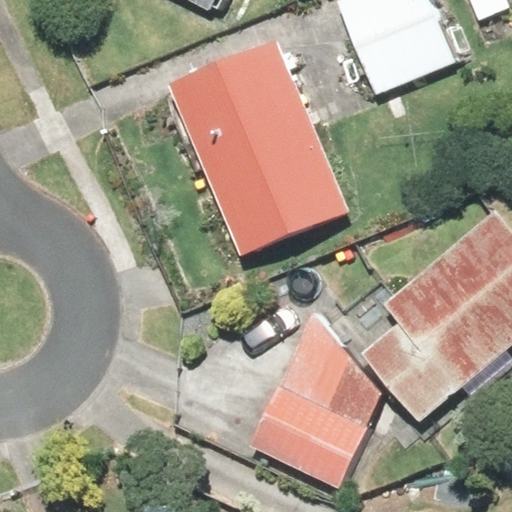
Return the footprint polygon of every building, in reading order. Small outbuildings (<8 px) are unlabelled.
[(144,20),(130,0),(87,0),(112,40),(144,20)] [(180,0),(204,13),(211,0),(180,0)] [(442,0),(360,0),(345,7),(387,106),(472,69),(442,0)] [(511,0),(472,0),(485,31),(511,20),(511,0)] [(276,42),(162,91),(237,265),(352,216),(276,42)] [(416,432),(511,352),(511,241),(494,220),(380,315),(396,334),(360,364),(416,432)]
